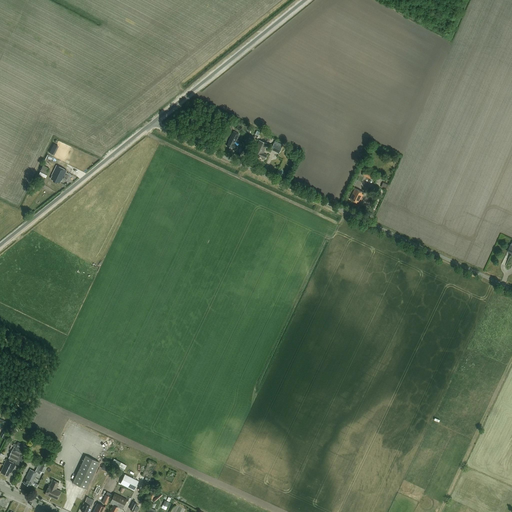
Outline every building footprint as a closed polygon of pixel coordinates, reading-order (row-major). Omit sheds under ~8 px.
[(235,150),(237,146),(233,144),(238,134),(233,131),(228,141),(228,142),(226,146),(230,148),(231,147),(235,150)] [(264,159),(266,156),(262,154),(266,144),(259,141),(252,155),(258,158),(258,157),(260,157),(264,159)] [(282,147),(273,143),(271,149),(279,153),(282,147)] [(47,154),(42,165),(43,165),(48,156),(52,158),(53,157),(47,154)] [(50,169),(43,165),(40,171),(47,174),(50,169)] [(61,181),(66,171),(56,166),(52,175),(52,176),(51,178),(53,179),(53,180),(57,182),(59,183),(61,180),(61,181)] [(375,175),(364,170),(362,175),(373,180),(375,175)] [(361,199),(364,193),(355,188),(349,200),(356,203),(357,201),(358,202),(360,199),(361,199)] [(16,464),(19,456),(20,456),(23,457),(27,450),(28,447),(22,443),(22,444),(18,442),(16,445),(14,444),(12,447),(14,447),(12,451),(11,451),(10,454),(10,455),(8,458),(9,458),(8,460),(7,459),(3,466),(4,466),(1,472),(8,476),(9,474),(9,475),(12,469),(13,469),(16,464)] [(86,489),(99,462),(85,456),(72,483),(86,489)] [(38,471),(44,473),(47,466),(42,463),(38,471)] [(38,473),(30,469),(23,483),(29,486),(30,485),(31,486),(38,473)] [(138,481),(124,474),(120,484),(134,490),(138,481)] [(49,486),(45,495),(49,497),(50,496),(57,500),(61,492),(56,489),(59,483),(52,480),(50,486),(49,486)] [(116,511),(118,508),(122,509),(127,500),(114,493),(110,503),(113,505),(109,511),(116,511)] [(161,493),(152,500),(154,502),(162,495),(161,493)] [(106,495),(102,503),(106,505),(110,497),(106,495)] [(91,506),(94,500),(87,497),(86,499),(85,503),(84,503),(82,506),(83,506),(81,511),(83,511),(87,511),(90,506),(91,506)]
